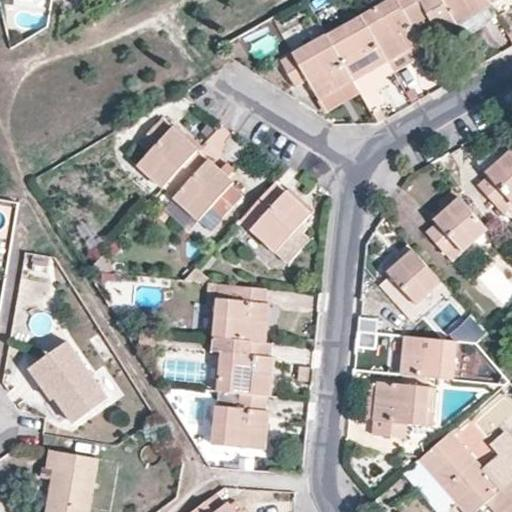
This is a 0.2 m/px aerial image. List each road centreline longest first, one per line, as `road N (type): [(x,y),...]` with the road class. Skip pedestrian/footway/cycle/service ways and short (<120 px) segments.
road 1 (residential): [(331,511),(326,448),(352,210),(366,161)]
road 2 (residential): [(366,161),(380,142),(511,69)]
road 3 (residential): [(230,78),(366,161)]
